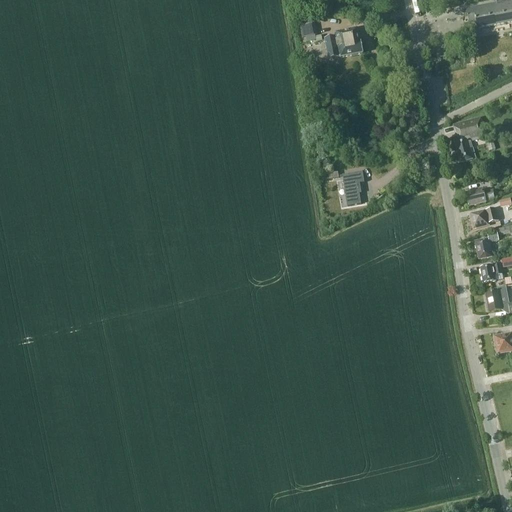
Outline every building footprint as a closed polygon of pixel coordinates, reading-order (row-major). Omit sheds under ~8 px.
[(511,0),(496,0),(497,3),(466,9),(469,23),(476,22),(477,29),(511,22),(511,0),(510,1),(509,0),(511,0)] [(314,24),(313,19),(305,20),(306,21),(304,21),(304,23),(300,24),(301,27),(300,27),(302,38),(304,38),(304,42),(317,39),(317,36),(315,24),(314,24)] [(360,44),(357,30),(335,34),(336,38),(325,40),(329,60),(340,57),(340,59),(364,54),(362,44),(360,44)] [(445,57),(442,42),(433,44),(436,59),(445,57)] [(486,136),(480,117),(454,126),(458,140),(454,141),(460,164),(475,159),(471,143),(486,136)] [(398,175),(377,190),(384,199),(405,185),(398,175)] [(363,176),(342,179),(347,211),(361,208),(358,188),(364,187),(363,176)] [(483,194),(482,191),(467,194),(470,207),(485,203),(485,201),(494,198),(492,192),(483,194)] [(511,205),(510,199),(499,202),(500,208),(511,205)] [(497,222),(494,209),(470,214),(473,228),(488,225),(488,223),(497,222)] [(511,227),(496,230),(496,232),(488,234),(489,239),(475,241),(478,260),(492,258),(489,242),(499,241),(498,236),(510,234),(510,237),(511,236),(511,227)] [(511,267),(511,260),(511,258),(501,260),(502,267),(503,267),(504,269),(511,267)] [(502,275),(500,264),(493,265),(480,267),(483,284),(496,282),(494,276),(502,275)] [(511,304),(508,305),(506,297),(499,299),(498,292),(499,292),(499,288),(495,289),(496,293),(485,295),(489,314),(508,310),(509,315),(511,314),(511,304)] [(511,334),(494,337),(497,355),(511,351),(511,343),(511,339),(511,338),(511,334)]
